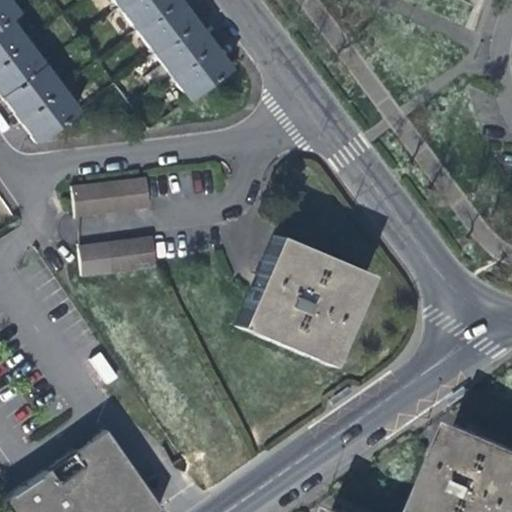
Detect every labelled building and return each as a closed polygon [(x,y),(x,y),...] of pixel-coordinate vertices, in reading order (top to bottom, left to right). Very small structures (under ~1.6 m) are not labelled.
[(10,13),(0,0),(0,19),(1,19),(10,13)] [(120,0),(111,7),(129,30),(168,0),(120,0)] [(178,11),(169,0),(168,0),(129,30),(147,53),(187,22),(178,11)] [(0,55),(19,41),(1,19),(0,19),(0,55)] [(199,38),(187,22),(147,53),(164,76),(205,45),(199,38)] [(0,92),(36,65),(19,41),(0,55),(0,92)] [(211,54),(205,45),(164,76),(183,100),(223,69),(211,54)] [(0,102),(2,105),(12,119),(53,87),(36,65),(0,92),(0,102)] [(71,110),(53,87),(12,119),(19,128),(30,141),(71,110)] [(149,207),(145,176),(68,185),(72,216),(149,207)] [(73,243),(77,276),(153,267),(148,235),(73,243)] [(254,272),(230,328),(322,368),(361,279),(268,239),(254,272)] [(107,383),(117,375),(100,352),(90,360),(107,383)] [(348,380),(326,396),(332,403),(354,388),(348,380)] [(466,383),(444,399),(450,406),(472,391),(466,383)] [(7,492),(23,511),(137,511),(143,508),(131,492),(140,486),(100,428),(15,487),(7,492)] [(436,465),(417,511),(511,511),(511,455),(450,431),(436,465)] [(143,508),(137,511),(155,511),(158,511),(140,486),(131,492),(143,508)]
